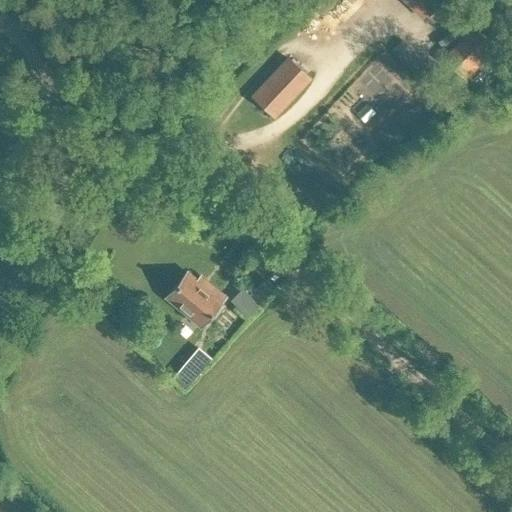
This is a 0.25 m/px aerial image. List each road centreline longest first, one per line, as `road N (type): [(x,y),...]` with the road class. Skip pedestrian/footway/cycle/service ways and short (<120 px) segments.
road 1 (unclassified): [(0,317),(48,229),(61,151),(42,74),(0,18)]
road 2 (track): [(511,470),(288,270)]
